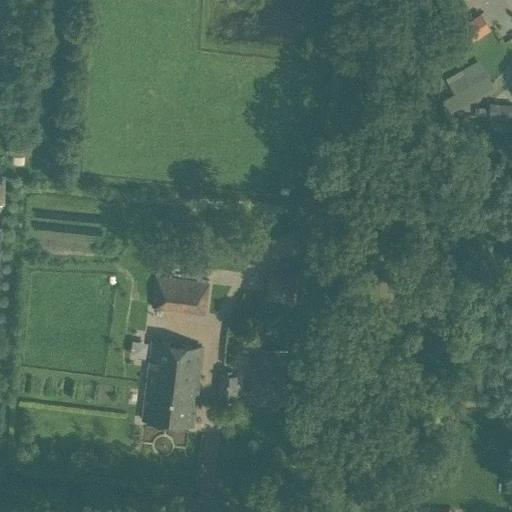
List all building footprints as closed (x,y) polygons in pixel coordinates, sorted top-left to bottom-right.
[(468,21),(460,26),(471,42),(489,30),(479,14),(468,21)] [(511,105),(486,104),(485,118),(511,119),(511,105)] [(294,302),(299,271),(268,266),(263,297),(294,302)] [(201,313),(207,284),(155,278),(150,306),(201,313)] [(191,423),(200,348),(151,342),(142,417),(191,423)] [(259,345),(253,398),(278,401),(284,348),(259,345)] [(231,374),(231,371),(224,370),(224,373),(222,373),(219,396),(234,398),(236,378),(236,375),(231,374)]
